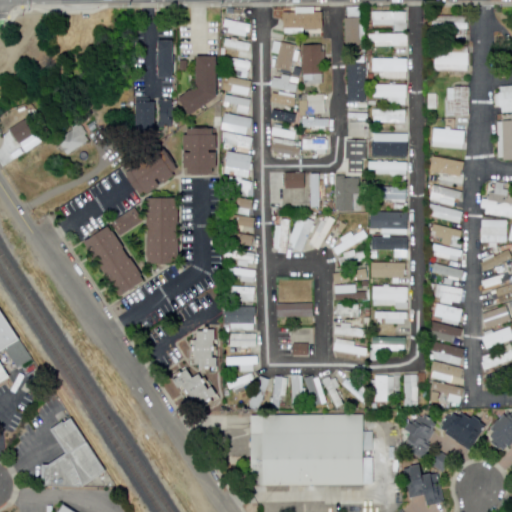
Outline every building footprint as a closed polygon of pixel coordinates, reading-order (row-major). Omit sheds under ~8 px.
[(361,17),(361,23),(365,23),(366,51),(346,52),(345,17),(348,17),(348,8),(360,8),(360,17),(361,17)] [(317,9),(318,34),(289,35),(289,30),(285,30),(285,16),(295,16),(295,9),(317,9)] [(408,11),(408,32),(395,32),(395,25),(373,25),(373,11),(408,11)] [(469,15),(469,33),(467,33),(467,39),(435,38),(435,15),(469,15)] [(229,27),(224,27),(226,16),(242,19),(242,23),(253,25),(252,33),(249,32),(248,36),(230,33),(231,29),(229,28),(229,27)] [(369,34),(408,33),(409,48),(397,48),(397,46),(376,47),(376,41),(370,41),(369,34)] [(276,38),(299,42),(294,70),(279,67),(282,51),(274,49),(276,38)] [(227,39),(253,45),(250,59),(224,53),(227,39)] [(159,79),(158,40),(175,40),(176,78),(159,79)] [(322,42),(322,73),(304,73),(303,42),(322,42)] [(436,50),(471,49),(471,73),(437,73),(436,50)] [(197,57),(218,56),(219,99),(190,119),(182,106),(186,102),(183,98),(196,89),(198,92),(201,88),(201,84),(197,84),(197,57)] [(348,100),(347,62),(351,61),(351,57),(364,56),(366,99),(348,100)] [(230,57),(252,63),(250,70),(235,66),(229,64),(230,57)] [(408,58),(408,76),(374,77),(373,59),(408,58)] [(283,74),(300,77),(299,82),(292,81),(291,83),(298,84),(297,93),(272,87),(274,78),(281,79),(283,74)] [(305,75),(325,75),(325,88),(305,88),(305,75)] [(233,78),(254,81),(252,96),(230,92),(233,78)] [(373,84),(407,85),(407,104),(398,104),(398,101),(379,101),(379,97),(372,97),(373,84)] [(511,87),(511,113),(504,114),(504,108),(499,108),(498,95),(503,95),(503,92),(504,92),(504,88),(511,87)] [(448,88),(471,89),(470,118),(447,117),(448,88)] [(275,93),(289,95),(289,99),(298,100),(297,108),(273,104),(275,93)] [(228,96),(234,97),(234,95),(238,95),(237,98),(253,101),(250,115),(239,113),(240,110),(234,109),(235,105),(232,105),(231,108),(226,107),(228,96)] [(310,95),(328,96),(328,115),(320,115),(310,115),(310,95)] [(431,111),(431,95),(439,95),(439,110),(431,111)] [(139,137),(138,100),(156,99),(157,136),(139,137)] [(162,105),(162,122),(160,122),(160,128),(175,127),(175,118),(171,118),(170,104),(162,105)] [(365,108),(346,108),(346,123),(365,123),(365,108)] [(372,110),(406,109),(406,121),(391,122),(372,122),(372,110)] [(274,110),(299,114),(297,125),(272,120),(274,110)] [(227,114),(238,116),(255,120),(253,130),(225,124),(227,114)] [(34,116),(43,130),(20,145),(11,132),(34,116)] [(319,118),(319,120),(332,120),(332,128),(306,128),(306,118),(319,118)] [(366,120),(366,124),(368,124),(368,135),(349,135),(349,120),(366,120)] [(500,122),(511,122),(511,160),(507,161),(507,159),(501,159),(500,122)] [(94,133),(89,127),(95,123),(100,129),(94,133)] [(81,125),(90,135),(87,137),(90,141),(69,158),(59,146),(75,133),(73,131),(81,125)] [(281,126),(281,131),(294,133),(294,139),(273,137),(274,125),(281,126)] [(215,129),(215,135),(219,135),(218,150),(210,150),(210,152),(219,152),(219,168),(210,168),(210,174),(190,174),(190,168),(186,168),(186,136),(189,136),(189,128),(215,129)] [(449,128),(453,128),(453,130),(468,131),(466,149),(435,147),(436,129),(448,130),(449,128)] [(408,133),(408,144),(408,155),(400,155),(385,155),(379,155),(373,155),(373,132),(408,133)] [(225,139),(226,133),(256,138),(254,149),(248,148),(248,150),(243,149),(244,147),(229,145),(230,140),(225,139)] [(366,138),(366,152),(366,154),(366,160),(366,163),(363,164),(363,172),(349,173),(348,138),(366,138)] [(329,140),(330,155),(318,156),(318,151),(306,151),(306,140),(329,140)] [(273,141),(302,148),(299,158),(271,152),(273,141)] [(125,171),(164,146),(179,170),(174,173),(176,177),(148,195),(146,192),(141,196),(125,171)] [(228,151),(252,155),(250,167),(248,176),(234,174),(235,170),(230,169),(230,172),(224,172),(228,151)] [(389,159),(389,160),(393,160),(393,159),(397,159),(397,161),(408,161),(408,178),(395,178),(395,175),(391,175),(391,174),(386,174),(386,173),(377,173),(377,168),(369,168),(369,163),(369,160),(378,160),(378,159),(382,159),(382,160),(385,160),(385,159),(389,159)] [(466,167),(464,173),(466,174),(463,186),(461,185),(460,188),(434,181),(434,178),(432,178),(437,160),(466,167)] [(305,172),(306,186),(285,186),(284,173),(305,172)] [(311,209),(310,174),(319,174),(320,208),(311,209)] [(335,212),(335,175),(360,175),(360,193),(353,193),(353,212),(335,212)] [(232,179),(255,183),(253,191),(252,191),(250,198),(242,197),(243,190),(230,187),(232,179)] [(485,197),(492,198),(492,193),(497,194),(499,183),(510,185),(508,197),(511,197),(511,219),(489,215),(489,210),(483,209),(485,197)] [(381,186),(407,186),(406,200),(380,199),(381,186)] [(465,193),(463,202),(458,200),(456,207),(431,201),(434,186),(465,193)] [(227,202),(228,196),(256,201),(254,211),(252,211),(251,217),(237,215),(239,204),(227,202)] [(148,199),(178,198),(181,262),(150,263),(148,199)] [(433,205),(466,214),(462,226),(432,218),(434,212),(431,211),(433,205)] [(123,237),(115,223),(137,209),(146,222),(123,237)] [(374,215),(410,214),(410,228),(374,228),(374,215)] [(230,216),(257,220),(256,229),(229,225),(230,216)] [(330,216),(337,220),(320,249),(310,243),(324,218),(327,221),(330,216)] [(307,217),(316,221),(303,252),(292,247),(293,243),(288,241),(293,230),(298,218),(305,221),(307,217)] [(282,218),(291,219),(290,233),(288,233),(287,246),(286,251),(278,250),(278,246),(274,246),(275,234),(280,234),(282,218)] [(484,221),(510,222),(509,245),(500,245),(500,249),(492,249),(492,245),(483,244),(484,221)] [(107,224),(116,238),(144,281),(119,297),(82,241),(107,224)] [(433,224),(465,233),(462,243),(465,244),(464,249),(444,243),(445,239),(430,235),(433,224)] [(366,229),(370,235),(338,253),(335,248),(345,242),(342,237),(352,232),(355,236),(366,229)] [(228,231),(256,237),(254,248),(236,245),(238,239),(227,237),(228,231)] [(372,236),(409,236),(409,257),(395,257),(395,251),(381,251),(378,251),(372,251),(372,236)] [(435,246),(465,252),(464,259),(461,258),(460,263),(433,257),(435,246)] [(355,250),(356,253),(365,251),(366,254),(360,256),(362,260),(340,266),(338,258),(344,257),(343,253),(355,250)] [(511,250),(511,252),(511,261),(487,272),(483,262),(511,250)] [(228,252),(257,254),(257,262),(256,262),(256,265),(251,265),(251,268),(240,267),(241,261),(228,260),(228,252)] [(373,261),(405,263),(404,278),(372,277),(373,261)] [(437,265),(466,272),(464,281),(461,280),(461,282),(451,280),(452,279),(434,275),(437,265)] [(228,269),(258,271),(258,278),(257,278),(256,284),(243,283),(243,276),(227,275),(228,269)] [(349,273),(368,271),(369,279),(357,281),(357,283),(336,285),(335,270),(348,269),(349,273)] [(484,282),(510,274),(511,280),(511,283),(490,291),(490,288),(486,289),(484,282)] [(391,284),(391,286),(408,286),(408,300),(409,300),(409,306),(377,305),(377,303),(373,303),(373,286),(384,287),(384,283),(391,284)] [(440,285),(465,291),(462,305),(455,303),(455,307),(443,304),(444,300),(437,298),(440,285)] [(498,290),(511,285),(511,301),(503,304),(498,290)] [(227,287),(258,289),(258,295),(257,295),(256,303),(242,302),(243,295),(237,295),(237,297),(234,297),(234,295),(227,294),(227,287)] [(366,292),(367,299),(336,300),(335,293),(366,292)] [(277,303),(314,302),(314,317),(277,318),(277,303)] [(337,304),(358,304),(358,318),(344,318),(343,316),(335,316),(335,308),(337,307),(337,304)] [(440,305),(466,311),(463,323),(461,323),(460,327),(445,323),(446,320),(437,318),(439,310),(432,309),(434,304),(440,306),(440,305)] [(226,317),(226,307),(258,308),(258,318),(257,318),(257,324),(257,332),(233,331),(233,324),(226,324),(226,317)] [(0,308),(20,339),(0,350),(0,308)] [(375,312),(407,312),(408,319),(408,333),(380,333),(380,324),(378,324),(378,319),(375,319),(375,312)] [(489,316),(499,312),(500,317),(511,312),(511,322),(500,326),(500,328),(495,330),(495,329),(488,331),(485,322),(490,320),(489,316)] [(346,322),(351,322),(351,326),(366,328),(366,337),(336,335),(337,325),(341,326),(342,322),(346,322)] [(434,332),(436,323),(465,331),(463,338),(460,337),(458,343),(439,337),(440,333),(434,332)] [(205,327),(214,327),(213,354),(216,354),(216,363),(210,363),(210,367),(199,366),(197,359),(197,356),(195,356),(195,343),(193,343),(193,335),(196,334),(205,334),(205,327)] [(511,328),(511,341),(489,351),(484,339),(511,328)] [(310,332),(294,332),(294,341),(310,341),(310,332)] [(233,335),(259,335),(259,348),(251,348),(251,350),(244,350),(244,348),(233,348),(233,335)] [(355,341),(355,346),(369,347),(368,356),(335,352),(337,338),(355,341)] [(372,338),(407,338),(407,351),(380,351),(380,360),(372,360),(372,338)] [(7,351),(22,341),(34,359),(19,369),(7,351)] [(437,343),(467,351),(463,367),(436,359),(432,358),(437,343)] [(312,345),(313,356),(297,357),(297,346),(312,345)] [(503,352),(505,356),(511,353),(511,362),(487,371),(484,364),(487,363),(485,359),(503,352)] [(0,355),(13,377),(0,384),(0,355)] [(229,358),(261,358),(261,365),(256,365),(256,373),(243,374),(243,367),(229,367),(229,358)] [(437,363),(466,370),(462,387),(447,383),(447,380),(434,377),(437,363)] [(189,369),(186,371),(188,374),(197,369),(204,380),(185,391),(182,384),(180,380),(176,383),(170,373),(186,364),(189,369)] [(488,379),(511,369),(511,379),(491,388),(488,379)] [(254,374),(228,385),(232,395),(238,392),(239,394),(248,390),(247,388),(254,385),(253,383),(257,381),(254,374)] [(397,376),(403,376),(404,406),(395,407),(392,407),(379,407),(379,396),(379,377),(391,377),(391,378),(397,378),(397,376)] [(420,376),(420,388),(421,388),(421,409),(407,409),(407,376),(420,376)] [(273,381),(262,407),(252,402),(262,377),(273,381)] [(286,378),(286,379),(291,379),(289,403),(285,402),(285,400),(283,400),(282,412),(278,411),(278,407),(275,407),(277,377),(286,378)] [(295,412),(294,377),(302,377),(303,377),(305,377),(305,390),(308,390),(309,412),(295,412)] [(316,377),(317,380),(321,379),(330,403),(317,408),(307,380),(316,377)] [(338,378),(344,388),(339,391),(347,407),(340,411),(324,382),(332,378),(333,381),(338,378)] [(354,379),(367,390),(364,393),(373,401),(368,406),(344,385),(349,380),(351,382),(354,379)] [(435,383),(466,390),(462,406),(450,403),(452,396),(433,391),(435,383)] [(434,393),(441,395),(439,403),(432,401),(434,393)] [(511,449),(511,448),(506,453),(502,449),(501,450),(493,443),(496,441),(493,438),(496,433),(493,431),(510,412),(511,413),(511,449)] [(453,416),(455,414),(470,423),(458,443),(442,433),(443,431),(439,428),(446,417),(448,418),(450,415),(453,416)] [(254,415),(364,415),(364,431),(373,430),(373,450),(364,450),(364,457),(374,457),(374,483),(364,484),(254,486),(254,415)] [(53,431),(64,422),(65,424),(72,419),(89,444),(90,443),(109,472),(83,488),(43,488),(43,466),(50,466),(68,454),(53,431)] [(422,419),(439,428),(434,438),(439,441),(433,452),(417,443),(406,437),(413,425),(417,427),(420,423),(422,419)] [(472,420),(478,423),(476,427),(483,431),(469,453),(456,445),(458,443),(470,423),(472,420)] [(409,457),(427,453),(422,422),(403,426),(409,457)] [(433,452),(435,453),(432,458),(431,457),(430,459),(431,460),(429,464),(411,454),(417,443),(433,452)] [(444,449),(459,459),(449,475),(434,465),(444,449)] [(427,506),(425,495),(411,497),(409,486),(407,487),(404,469),(419,467),(418,466),(423,465),(424,476),(444,473),(449,502),(427,506)]
